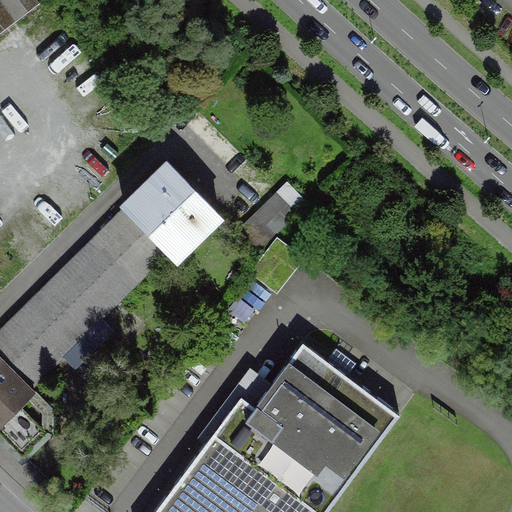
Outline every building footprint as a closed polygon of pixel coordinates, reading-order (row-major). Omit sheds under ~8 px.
[(0,0),(0,35),(42,4),(38,0),(0,0)] [(125,204),(127,206),(172,252),(178,259),(222,216),(169,161),(125,204)] [(279,193),(237,234),(258,255),(300,214),(279,193)] [(172,252),(127,206),(95,238),(140,284),(172,252)] [(279,237),(251,272),(279,294),(307,258),(279,237)] [(0,354),(33,389),(140,284),(95,238),(0,331),(0,354)] [(243,395),(154,511),(327,511),(401,414),(304,341),(256,405),(243,395)] [(0,427),(21,407),(37,392),(33,389),(0,354),(0,427)] [(21,407),(0,427),(0,433),(21,454),(44,430),(21,407)]
